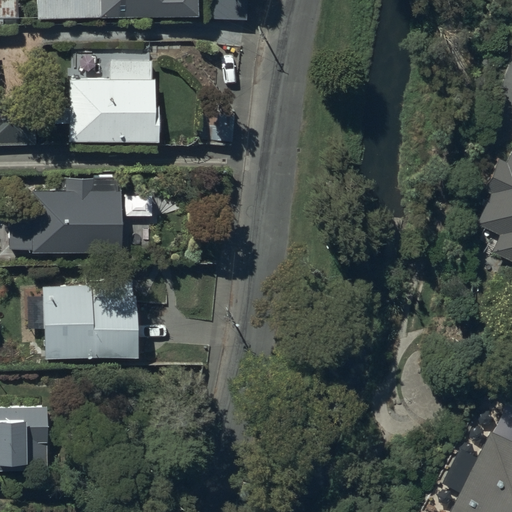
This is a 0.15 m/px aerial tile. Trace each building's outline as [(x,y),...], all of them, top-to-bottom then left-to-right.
[(0,0),(0,27),(3,28),(3,20),(28,20),(28,0),(0,0)] [(35,0),(36,20),(197,18),(196,0),(35,0)] [(245,20),(245,0),(212,0),(213,20),(245,20)] [(68,81),(67,110),(57,110),(57,124),(67,124),(67,143),(158,143),(158,109),(153,109),(153,81),(146,81),(146,61),(109,60),(109,82),(68,81)] [(0,147),(27,147),(27,122),(1,123),(1,100),(0,100),(0,147)] [(511,147),(503,164),(494,160),(480,191),(488,194),(474,225),(497,236),(488,253),(511,263),(511,147)] [(64,179),(64,192),(31,192),(31,212),(8,212),(8,249),(31,249),(31,252),(120,252),(120,192),(92,193),(92,179),(64,179)] [(132,284),(42,287),(45,357),(29,357),(29,367),(45,367),(45,360),(137,359),(135,298),(132,298),(132,284)] [(17,345),(0,344),(0,365),(17,366),(17,345)] [(0,471),(46,472),(47,435),(49,435),(49,414),(46,414),(46,405),(0,405),(0,471)] [(511,511),(511,444),(486,432),(447,511),(511,511)]
